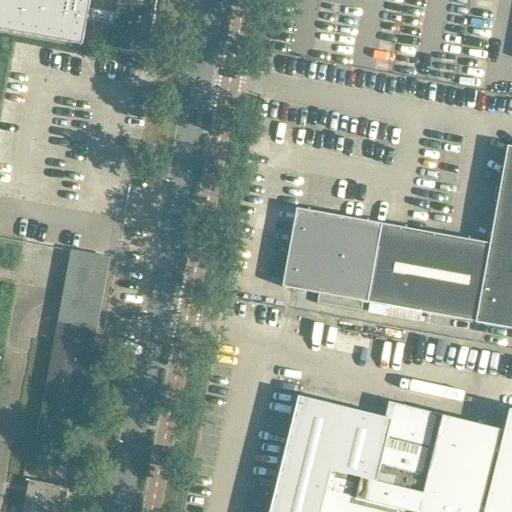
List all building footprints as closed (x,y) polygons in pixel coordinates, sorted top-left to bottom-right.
[(0,0),(0,30),(83,45),(87,22),(114,27),(117,13),(90,8),(91,0),(0,0)] [(149,44),(157,0),(155,0),(118,0),(117,13),(114,27),(110,48),(131,52),(133,42),(149,44)] [(298,209),(283,288),(319,294),(363,302),(477,323),(476,324),(511,330),(511,147),(509,147),(508,149),(510,149),(503,189),(497,188),(494,202),(500,203),(492,245),(382,225),(298,209)] [(101,264),(90,262),(88,274),(99,276),(101,264)] [(233,300),(226,298),(225,299),(224,305),(224,306),(231,307),(232,307),(233,300)] [(77,442),(94,348),(55,341),(38,435),(77,442)] [(511,511),(511,410),(506,432),(390,403),(386,419),(300,397),(271,511),(511,511)] [(64,511),(69,488),(30,481),(24,511),(64,511)]
